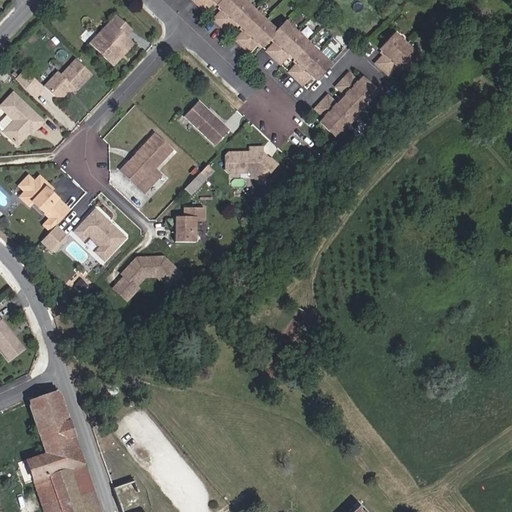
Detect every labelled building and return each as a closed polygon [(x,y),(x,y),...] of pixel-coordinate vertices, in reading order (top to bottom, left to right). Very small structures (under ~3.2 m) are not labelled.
[(323,74),(338,58),(292,16),(283,25),(254,0),(202,0),(209,6),(214,0),(222,0),(228,5),(219,15),(232,27),(241,17),(251,25),(242,35),(255,47),(264,37),(269,42),(278,32),(282,36),(273,46),(287,58),(296,49),(305,57),(296,67),(310,79),(318,69),(323,74)] [(113,67),(134,46),(126,39),(132,33),(116,18),(90,45),(113,67)] [(410,63),(425,47),(402,26),(387,42),(392,47),(384,56),(397,69),(406,59),(410,63)] [(68,84),(76,92),(91,75),(73,59),(61,73),(57,70),(44,84),(54,94),(59,94),(68,84)] [(328,118),(344,132),(386,86),(370,72),(366,76),(356,67),(345,79),(355,88),(345,100),(335,91),(323,104),(333,113),(328,118)] [(0,75),(0,80),(4,84),(9,78),(2,72),(0,75)] [(19,85),(26,76),(23,73),(15,81),(19,85)] [(42,91),(26,76),(19,85),(34,100),(42,91)] [(43,124),(12,96),(0,109),(0,111),(6,116),(0,122),(0,131),(18,149),(30,135),(31,131),(33,130),(36,132),(43,124)] [(217,151),(231,135),(213,117),(211,119),(208,116),(210,114),(201,105),(186,121),(217,151)] [(140,190),(164,164),(173,154),(156,139),(137,160),(138,162),(136,165),(133,164),(123,175),(140,190)] [(265,185),(279,170),(272,164),(267,164),(265,161),(265,152),(250,152),(250,157),(230,157),(227,161),(226,173),(231,177),(252,178),(257,177),(265,185)] [(208,182),(215,175),(209,170),(202,177),(208,182)] [(156,172),(140,190),(147,196),(163,178),(156,172)] [(194,200),(209,184),(208,182),(202,177),(187,194),(194,200)] [(262,189),(265,185),(257,177),(252,178),(252,183),(255,182),(262,189)] [(64,211),(66,209),(52,196),(48,193),(50,190),(40,181),(36,185),(30,180),(18,193),(24,199),(19,205),(46,230),(53,236),(58,230),(70,217),(64,211)] [(178,245),(199,245),(199,225),(199,221),(207,221),(207,211),(184,212),(184,220),(178,221),(178,245)] [(120,234),(118,236),(104,225),(107,222),(99,216),(96,216),(77,236),(84,243),(89,243),(92,239),(105,251),(101,254),(101,258),(108,265),(127,244),(127,241),(120,234)] [(118,236),(120,234),(107,222),(104,225),(118,236)] [(53,236),(46,230),(43,233),(50,239),(52,237),(53,236)] [(53,236),(52,237),(50,239),(45,245),(54,254),(67,239),(58,230),(53,236)] [(142,290),(151,280),(162,279),(174,291),(186,277),(168,261),(147,263),(147,268),(135,269),(128,277),(131,280),(120,292),(133,304),(144,292),(142,290)] [(82,291),(89,296),(94,290),(88,285),(82,291)] [(0,345),(10,359),(24,348),(2,320),(1,320),(0,319),(0,345)] [(99,511),(88,477),(59,395),(57,392),(30,401),(31,404),(29,405),(46,454),(26,461),(43,511),(99,511)] [(145,511),(135,480),(112,488),(120,511),(145,511)]
